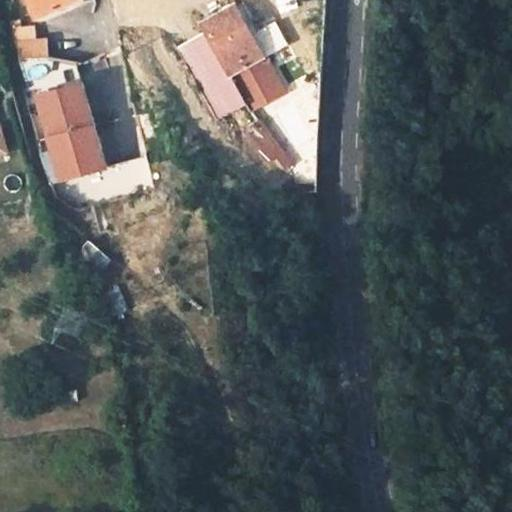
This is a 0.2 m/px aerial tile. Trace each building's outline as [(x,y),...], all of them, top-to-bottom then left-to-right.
[(30,0),(38,15),(70,0),(30,0)] [(179,46),(217,116),(247,101),(252,109),(285,89),(266,56),(237,4),(199,24),(205,33),(179,46)] [(48,32),(19,34),(21,59),(50,57),(48,32)] [(36,93),(60,181),(107,169),(83,81),(36,93)] [(138,116),(143,139),(156,136),(151,114),(138,116)] [(275,114),(258,122),(274,156),(291,147),(275,114)]
